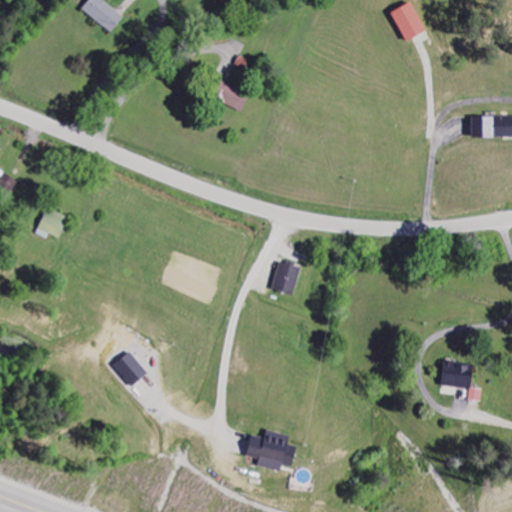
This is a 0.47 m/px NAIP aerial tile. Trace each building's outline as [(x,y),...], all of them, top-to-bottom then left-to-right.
[(88,0),(81,11),(111,33),(124,17),(100,0),(88,0)] [(407,44),(427,33),(411,3),(391,14),(407,44)] [(226,81),(238,88),(251,62),(240,56),(226,81)] [(249,96),(222,83),(215,100),(242,113),(249,96)] [(472,118),(472,139),(511,138),(511,116),(485,117),(485,118),(472,118)] [(68,219),(47,210),(36,235),(47,240),(49,235),(59,240),(68,219)] [(293,297),(302,270),(280,263),(272,290),(293,297)] [(149,374),(129,353),(114,367),(134,388),(149,374)] [(440,386),(470,390),(474,367),(444,362),(440,386)] [(480,402),(482,390),(469,388),(467,400),(480,402)] [(289,437),(267,431),(265,439),(252,436),(247,457),(259,460),(257,467),(281,472),(282,466),(292,468),(297,448),(287,445),(289,437)]
